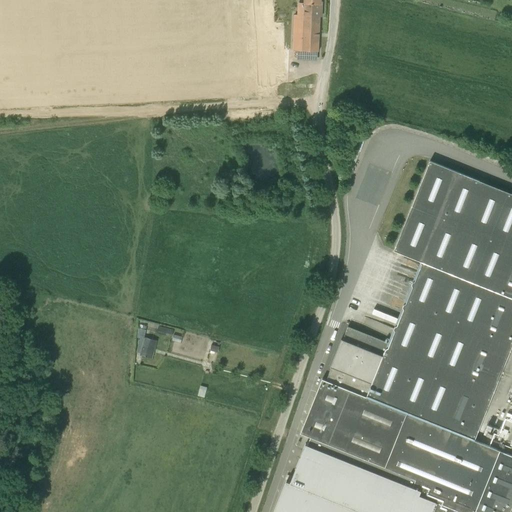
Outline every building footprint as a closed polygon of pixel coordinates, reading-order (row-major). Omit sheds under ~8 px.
[(294,21),(293,51),(318,52),(320,22),(320,0),(304,0),(304,16),(295,15),(294,21)] [(274,117),(274,109),(229,111),(230,119),(274,117)] [(511,194),(430,161),(402,231),(394,251),(421,261),(420,262),(422,265),(415,281),(413,282),(412,285),(413,287),(408,297),(406,303),(403,304),(402,307),(404,309),(397,326),(395,327),(394,329),(395,332),(390,342),(348,325),(325,381),(322,379),(300,433),(310,437),(292,480),(288,479),(274,511),(510,511),(511,507),(511,455),(475,440),(511,347),(511,194)] [(397,322),(399,318),(376,308),(374,313),(397,322)] [(159,327),(158,334),(165,335),(167,329),(159,327)] [(140,356),(152,359),(157,341),(145,338),(146,330),(139,329),(138,328),(137,338),(140,339),(136,353),(140,354),(140,356)] [(197,396),(204,398),(207,388),(200,386),(197,396)]
